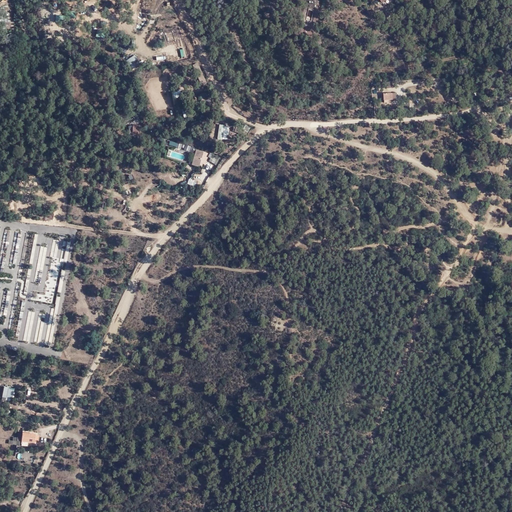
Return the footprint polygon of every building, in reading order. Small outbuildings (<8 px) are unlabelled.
[(143,16),(134,27),(139,30),(148,20),(143,16)] [(165,34),(171,47),(179,44),(173,30),(165,34)] [(179,45),(186,43),(185,39),(182,40),(181,36),(176,37),(179,45)] [(180,56),(189,53),(187,44),(178,47),(180,56)] [(145,53),(140,55),(144,63),(149,61),(145,53)] [(126,62),(131,68),(134,65),(132,63),(137,58),(133,54),(126,62)] [(207,87),(199,66),(194,68),(203,89),(207,87)] [(172,91),(174,99),(182,97),(180,89),(172,91)] [(392,94),(383,95),(384,104),(388,103),(387,101),(392,101),(392,94)] [(206,101),(203,103),(205,108),(212,105),(208,95),(204,97),(206,101)] [(167,110),(166,100),(160,100),(160,106),(158,106),(158,110),(167,110)] [(217,138),(228,140),(230,126),(218,125),(217,138)] [(190,151),(191,147),(169,140),(168,144),(183,149),(190,151)] [(196,154),(195,158),(193,163),(192,164),(197,166),(199,158),(201,158),(202,155),(201,155),(202,152),(194,149),(193,153),(196,154)] [(53,241),(50,257),(55,258),(54,261),(60,263),(61,258),(59,258),(60,252),(67,253),(69,243),(63,242),(61,251),(57,250),(59,242),(53,241)] [(48,325),(44,344),(51,346),(55,326),(48,325)] [(26,326),(25,328),(17,327),(16,336),(24,337),(23,340),(29,341),(32,327),(26,326)] [(33,342),(40,344),(43,329),(37,327),(33,342)] [(15,395),(15,386),(5,385),(4,394),(15,395)] [(17,441),(21,441),(27,442),(34,443),(34,441),(35,436),(35,434),(22,433),(22,434),(18,433),(17,441)]
